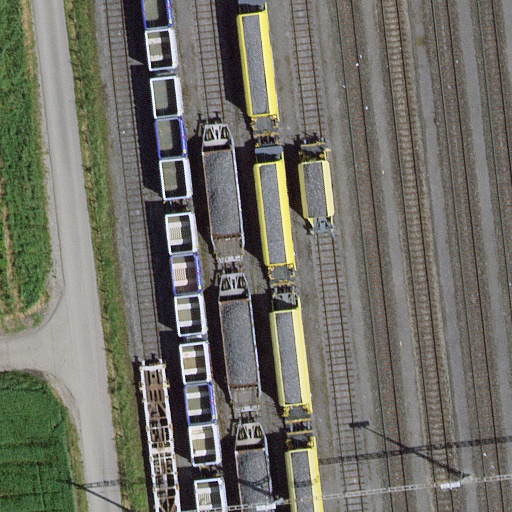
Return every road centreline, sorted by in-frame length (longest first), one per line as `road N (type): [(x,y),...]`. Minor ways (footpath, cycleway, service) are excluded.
road 1 (unclassified): [(88,348),(49,0)]
road 2 (unclassified): [(106,511),(88,348)]
